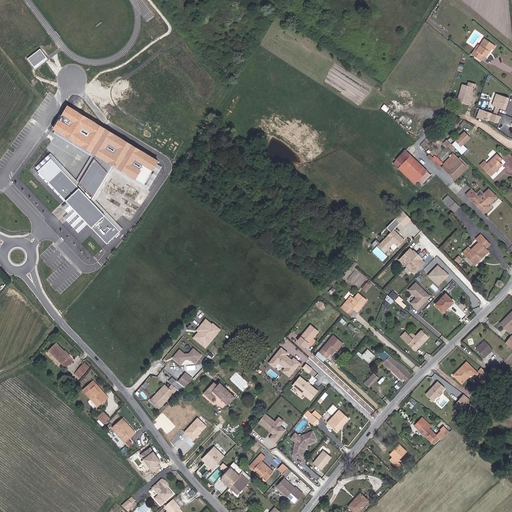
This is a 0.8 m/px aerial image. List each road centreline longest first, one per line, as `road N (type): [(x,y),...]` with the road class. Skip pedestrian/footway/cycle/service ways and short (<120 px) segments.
road 1 (tertiary): [(511,285),(420,372),(304,511)]
road 2 (tertiary): [(38,293),(222,511)]
